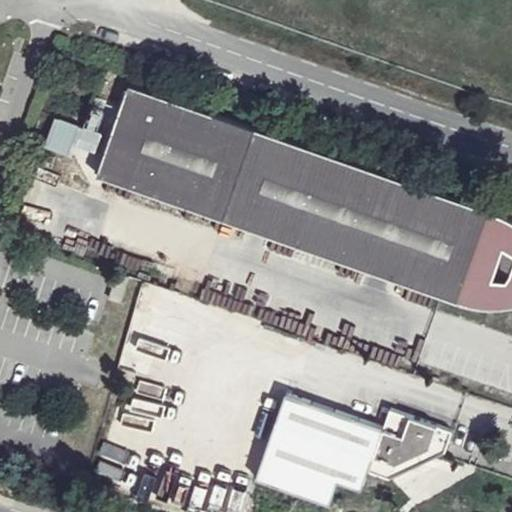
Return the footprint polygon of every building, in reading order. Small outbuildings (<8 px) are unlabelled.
[(93,176),(221,220),(255,126),(128,82),(93,176)] [(68,149),(77,123),(55,115),(46,141),(68,149)] [(255,126),(221,220),(472,308),(485,311),(500,311),(511,307),(511,217),(500,212),(255,126)] [(106,299),(118,303),(126,278),(114,274),(106,299)] [(255,480),(328,504),(336,479),(362,488),(367,470),(389,477),(444,449),(452,428),(388,408),(381,426),(284,395),(255,480)]
